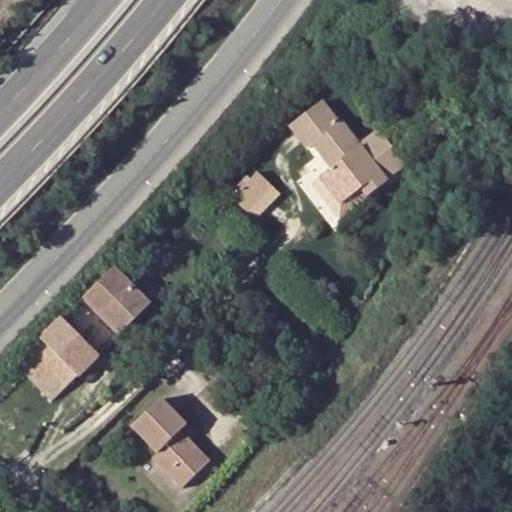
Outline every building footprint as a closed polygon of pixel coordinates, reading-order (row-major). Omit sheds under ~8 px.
[(314,145),(328,162),(337,155),(343,163),(334,169),(322,179),(343,203),(364,188),(369,196),(387,182),(385,179),(405,164),(380,131),(358,146),(342,124),(339,126),(321,104),(292,127),(309,149),(314,145)] [(343,163),(337,155),(328,162),(334,169),(343,163)] [(254,187),(261,192),(265,194),(267,190),(272,183),(262,176),(254,187)] [(340,219),(369,196),(364,188),(343,203),(322,179),(313,186),(340,219)] [(276,197),(267,190),(265,194),(261,192),(250,208),(267,219),(280,200),(276,197)] [(98,333),(107,324),(120,337),(165,292),(148,284),(137,294),(113,270),(83,300),(100,317),(91,327),(98,333)] [(17,364),(54,401),(99,357),(62,320),(17,364)] [(187,425),(162,399),(132,429),(157,455),(152,459),(181,490),(207,464),(179,433),(187,425)]
